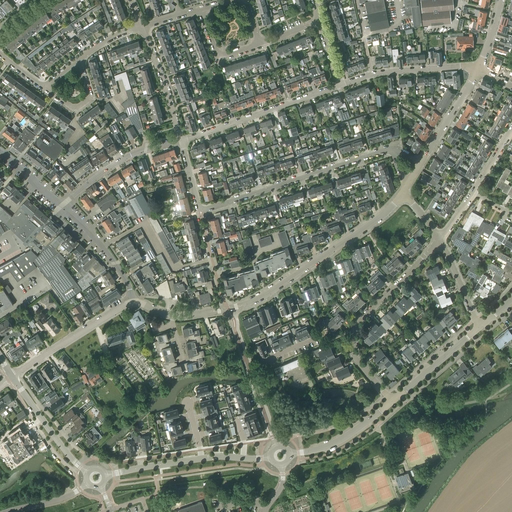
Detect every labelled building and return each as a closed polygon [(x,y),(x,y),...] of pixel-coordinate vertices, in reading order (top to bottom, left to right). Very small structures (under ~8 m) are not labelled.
[(6,0),(1,4),(8,12),(13,7),(6,0)] [(63,9),(68,6),(64,0),(59,3),(63,9)] [(64,0),(68,6),(70,8),(73,7),(76,6),(72,0),(64,0)] [(121,6),(119,0),(112,3),(114,9),(121,6)] [(338,9),(340,8),(338,0),(337,0),(335,1),(335,3),(329,5),(331,11),(338,9)] [(383,0),(376,0),(365,2),(367,14),(386,10),(383,0)] [(419,6),(418,0),(404,0),(406,16),(412,15),(414,27),(422,26),(420,6),(419,6)] [(421,0),(422,13),(450,10),(454,10),(453,0),(421,0)] [(297,14),(304,11),(303,8),(306,7),(304,1),(296,4),(294,5),(297,14)] [(57,20),(60,18),(57,13),(63,9),(59,3),(53,7),(54,8),(50,11),(57,20)] [(123,12),(121,6),(114,9),(116,15),(123,12)] [(159,14),(160,16),(162,16),(161,13),(163,12),(161,6),(159,7),(152,9),(153,15),(159,14)] [(260,13),(261,19),(269,17),(272,16),(270,10),(267,11),(260,13)] [(386,10),(367,14),(371,31),(390,27),(386,10)] [(451,23),(450,10),(422,13),(422,15),(424,15),(424,14),(425,14),(425,15),(430,14),(431,25),(451,23)] [(47,14),(46,13),(45,12),(43,14),(43,15),(41,17),(46,23),(51,18),(54,22),(57,20),(50,11),(47,14)] [(123,12),(116,15),(119,21),(126,18),(123,12)] [(332,17),(334,23),(345,19),(343,14),(340,15),(332,17)] [(424,15),(422,15),(423,25),(431,25),(430,14),(425,15),(425,14),(424,14),(424,15)] [(478,16),(477,22),(484,24),(485,18),(475,15),(475,16),(478,16)] [(499,25),(498,31),(506,34),(507,31),(510,32),(511,27),(508,26),(509,24),(511,25),(511,21),(509,21),(510,19),(502,16),(499,25)] [(43,28),(41,27),(46,23),(41,17),(39,19),(38,18),(35,20),(42,29),(43,28)] [(269,17),(261,19),(263,25),(270,23),(269,17)] [(74,25),(78,22),(77,19),(72,22),(69,25),(73,30),(76,28),(74,25)] [(193,20),(187,22),(187,19),(183,21),(184,23),(186,22),(188,28),(195,26),(193,20)] [(343,26),(346,25),(345,19),(334,23),(336,28),(343,26)] [(38,33),(42,29),(35,20),(36,21),(31,25),(38,33)] [(99,20),(94,23),(98,30),(103,26),(99,20)] [(479,33),(480,29),(483,30),(484,24),(477,22),(474,22),(474,21),(470,20),(469,21),(473,22),(471,33),(479,33)] [(93,33),(98,30),(94,23),(89,27),(93,33)] [(35,35),(38,33),(31,25),(26,29),(31,35),(34,33),(35,35)] [(336,28),(338,34),(347,31),(346,25),(343,26),(336,28)] [(159,37),(166,34),(165,31),(171,29),(170,26),(157,31),(158,35),(157,35),(158,37),(159,37)] [(190,34),(198,31),(195,26),(188,28),(186,29),(188,35),(190,34)] [(88,36),(93,33),(89,27),(84,30),(88,36)] [(31,35),(26,29),(21,33),(26,39),(31,35)] [(88,36),(84,30),(79,34),(83,40),(88,36)] [(193,40),(200,37),(198,31),(190,34),(193,40)] [(343,39),(344,42),(350,41),(351,40),(350,36),(349,37),(347,31),(338,34),(339,40),(343,39)] [(511,35),(506,34),(498,31),(496,36),(501,38),(500,43),(508,46),(511,47),(511,35)] [(26,39),(21,33),(16,37),(21,43),(26,39)] [(463,37),(463,33),(451,34),(451,37),(457,37),(457,40),(455,40),(455,45),(457,45),(457,50),(466,50),(465,36),(463,37)] [(168,40),(166,34),(159,37),(161,43),(168,40)] [(309,49),(311,48),(310,43),(313,42),(311,38),(311,37),(311,36),(310,36),(310,35),(309,35),(306,36),(307,37),(304,37),(308,47),(309,49)] [(21,43),(16,37),(11,41),(16,47),(21,43)] [(195,45),(202,43),(200,37),(193,40),(195,45)] [(299,40),(301,47),(302,49),(308,47),(304,37),(299,40)] [(78,44),(74,38),(69,42),(73,48),(78,44)] [(67,39),(62,43),(68,51),(73,48),(69,42),(69,41),(67,39)] [(170,46),(168,40),(161,43),(163,49),(170,46)] [(299,40),(293,42),(296,49),(301,47),(299,40)] [(6,46),(11,52),(14,49),(18,54),(16,57),(21,61),(24,57),(22,54),(16,47),(11,41),(6,46)] [(139,52),(142,51),(138,42),(133,44),(136,53),(137,55),(140,54),(139,52)] [(293,42),(287,44),(290,51),(296,49),(293,42)] [(343,42),(338,44),(341,53),(346,51),(343,42)] [(508,46),(500,43),(496,42),(496,44),(494,43),(492,49),(496,50),(495,52),(505,55),(508,46)] [(60,44),(62,47),(59,49),(63,55),(68,51),(62,43),(60,44)] [(197,51),(204,48),(202,43),(195,45),(197,51)] [(130,55),(136,53),(133,44),(127,46),(129,52),(130,55)] [(286,56),(291,54),(290,51),(287,44),(282,46),(285,53),(286,56)] [(124,56),(127,55),(126,53),(129,52),(127,46),(121,48),(124,56)] [(170,46),(163,49),(165,55),(173,52),(170,46)] [(276,48),(277,51),(272,53),(273,56),(270,57),(274,68),(277,66),(275,60),(278,59),(277,56),(285,53),(282,46),(276,48)] [(57,47),(52,50),(53,51),(58,59),(63,55),(59,49),(57,47)] [(382,47),(380,47),(382,65),(388,64),(387,57),(385,58),(384,50),(383,50),(382,47)] [(121,48),(115,50),(119,59),(122,58),(123,59),(125,59),(124,56),(121,48)] [(206,54),(204,48),(197,51),(199,57),(206,54)] [(442,63),(442,52),(431,53),(431,48),(428,48),(429,58),(436,57),(436,64),(442,63)] [(107,53),(111,66),(114,64),(113,61),(119,59),(115,50),(110,52),(107,53)] [(48,55),(47,54),(54,62),(58,59),(53,51),(48,55)] [(173,52),(165,55),(168,61),(175,58),(174,54),(176,53),(176,52),(175,51),(173,52)] [(25,58),(22,63),(34,72),(36,70),(39,74),(44,70),(40,64),(35,67),(29,59),(33,56),(31,53),(27,57),(25,58)] [(42,57),(43,59),(49,66),(54,62),(47,54),(42,57)] [(201,62),(209,60),(206,54),(199,57),(201,62)] [(265,66),(264,63),(267,62),(265,54),(259,56),(262,68),(264,73),(269,71),(267,67),(266,67),(265,66)] [(358,55),(355,56),(359,69),(365,67),(363,60),(364,60),(363,57),(359,58),(358,55)] [(502,65),(504,59),(492,55),(490,61),(500,64),(502,65)] [(349,57),(353,71),(359,69),(355,56),(356,59),(352,61),(351,60),(350,60),(349,57)] [(91,68),(100,65),(100,62),(97,63),(95,57),(91,58),(92,61),(89,62),(91,68)] [(38,62),(40,64),(44,70),(49,66),(44,60),(43,58),(38,62)] [(177,64),(177,63),(180,62),(179,59),(176,60),(175,58),(168,61),(170,67),(177,64)] [(257,69),(258,69),(257,65),(254,58),(248,60),(251,67),(254,66),(255,70),(253,70),(255,74),(258,73),(257,69)] [(204,68),(201,69),(202,71),(209,69),(208,66),(211,65),(209,60),(201,62),(204,68)] [(252,71),(251,67),(248,60),(242,61),(246,73),(245,69),(249,68),(250,71),(252,71)] [(240,75),(240,74),(239,71),(243,70),(244,73),(246,73),(242,61),(236,63),(240,75)] [(490,61),(488,67),(500,71),(501,68),(499,67),(500,64),(490,61)] [(234,76),(235,76),(234,73),(237,71),(238,75),(240,75),(236,63),(230,65),(234,76)] [(177,64),(170,67),(172,72),(179,70),(177,64)] [(99,71),(98,68),(101,67),(100,65),(91,68),(93,73),(99,71)] [(229,78),(228,74),(231,73),(233,77),(234,76),(230,65),(225,67),(227,74),(224,76),(225,79),(229,78)] [(323,71),(320,72),(319,67),(318,67),(318,65),(315,66),(316,68),(321,82),(327,80),(323,71)] [(138,74),(139,77),(150,74),(148,68),(141,70),(142,73),(138,74)] [(314,79),(316,84),(321,82),(316,68),(314,68),(316,73),(312,75),(311,72),(309,73),(311,80),(314,79)] [(306,74),(303,76),(302,71),(299,72),(301,76),(304,86),(310,84),(306,74)] [(126,72),(118,75),(119,80),(122,80),(128,79),(126,72)] [(3,80),(8,83),(12,78),(7,74),(7,75),(4,73),(1,77),(4,79),(3,80)] [(174,78),(173,79),(174,81),(175,81),(176,83),(187,79),(186,76),(183,77),(182,74),(174,78)] [(103,83),(102,79),(105,78),(105,76),(94,79),(96,85),(103,83)] [(295,78),(296,81),(299,88),(304,86),(301,76),(295,78)] [(393,76),(388,77),(390,96),(396,95),(395,90),(393,90),(393,87),(394,87),(393,76)] [(13,87),(17,81),(12,78),(8,83),(13,87)] [(285,83),(284,80),(281,81),(284,90),(287,89),(288,92),(293,90),(290,80),(289,78),(287,78),(288,81),(285,83)] [(176,83),(177,86),(176,86),(177,88),(178,88),(178,89),(186,86),(185,83),(188,82),(187,79),(176,83)] [(479,86),(487,90),(489,87),(486,86),(487,85),(486,85),(488,81),(483,79),(479,86)] [(145,84),(141,86),(142,89),(153,85),(151,80),(144,82),(145,84)] [(18,90),(22,85),(17,81),(13,87),(18,90)] [(269,82),(272,90),(268,91),(268,89),(267,89),(271,98),(276,96),(272,84),(271,81),(269,82)] [(272,84),(276,96),(282,94),(281,91),(283,90),(282,86),(277,88),(274,83),(272,84)] [(25,90),(27,88),(22,85),(18,90),(23,94),(25,90)] [(143,91),(147,90),(147,93),(155,91),(153,85),(142,89),(143,91)] [(369,96),(368,93),(370,92),(368,85),(362,87),(364,94),(366,97),(367,101),(369,100),(368,96),(369,96)] [(178,89),(177,90),(178,92),(179,92),(180,94),(191,90),(190,87),(187,88),(186,86),(178,89)] [(271,98),(267,89),(264,90),(263,86),(260,86),(261,90),(265,100),(271,98)] [(32,92),(27,88),(25,90),(23,94),(27,98),(32,92)] [(103,95),(104,98),(110,96),(109,93),(107,94),(105,88),(98,90),(100,96),(103,95)] [(452,98),(455,94),(448,89),(447,91),(446,90),(444,93),(452,98)] [(191,90),(180,94),(181,97),(180,97),(181,100),(182,100),(185,99),(186,102),(192,100),(191,97),(189,94),(192,93),(191,90)] [(250,93),(244,95),(246,99),(248,106),(254,104),(253,103),(256,102),(252,90),(249,91),(250,93)] [(265,100),(261,90),(259,91),(260,94),(255,96),(257,102),(259,101),(259,102),(260,102),(260,103),(263,102),(263,101),(265,100)] [(474,94),(484,99),(486,95),(492,97),(493,95),(486,91),(485,94),(477,90),(477,91),(476,91),(474,94)] [(356,107),(351,91),(345,93),(349,103),(352,102),(354,108),(357,107),(356,107)] [(32,92),(27,98),(25,101),(27,103),(27,102),(28,103),(30,99),(32,101),(36,95),(32,92)] [(444,93),(442,96),(443,97),(442,98),(449,103),(452,98),(444,93)] [(377,105),(385,104),(383,94),(376,95),(377,105)] [(484,99),(474,94),(472,98),(473,99),(473,100),(479,103),(478,105),(484,109),(486,106),(482,104),(484,99)] [(37,105),(41,99),(36,95),(32,101),(37,105)] [(147,96),(146,97),(146,100),(149,99),(151,105),(149,106),(159,103),(157,97),(153,98),(152,95),(147,96)] [(235,95),(232,96),(237,110),(242,108),(240,101),(239,99),(237,99),(235,95)] [(244,95),(239,97),(239,98),(240,101),(242,108),(248,106),(246,99),(244,95)] [(338,111),(337,107),(342,105),(339,95),(333,97),(338,111)] [(0,106),(3,108),(8,100),(2,96),(0,98),(0,106)] [(228,110),(231,109),(232,112),(237,110),(232,96),(229,97),(231,102),(228,103),(228,101),(225,102),(228,110)] [(336,112),(338,111),(333,97),(327,99),(330,106),(333,105),(336,112)] [(217,104),(216,100),(215,98),(222,117),(227,116),(225,111),(228,110),(225,102),(217,104)] [(441,100),(440,99),(438,102),(446,108),(449,103),(442,98),(441,100)] [(41,99),(37,105),(42,108),(46,102),(41,99)] [(324,109),(327,115),(329,114),(328,110),(331,109),(330,106),(327,99),(322,101),(324,108),(324,109)] [(218,119),(222,118),(215,100),(213,101),(216,109),(213,110),(216,119),(218,119)] [(124,112),(127,117),(132,125),(137,134),(144,130),(135,101),(135,102),(130,106),(127,107),(125,109),(123,111),(124,112)] [(321,109),(322,110),(324,116),(326,115),(324,109),(324,108),(322,101),(316,103),(318,110),(321,109)] [(443,112),(446,108),(438,102),(436,105),(437,106),(436,108),(443,112)] [(159,103),(149,106),(150,112),(161,109),(159,103)] [(476,110),(482,114),(484,110),(478,107),(477,109),(468,104),(467,107),(469,108),(467,110),(474,114),(476,110)] [(93,108),(98,114),(102,111),(104,113),(106,111),(105,109),(103,107),(103,106),(100,108),(98,105),(93,108)] [(311,105),(305,107),(310,121),(312,120),(311,116),(314,115),(311,105)] [(417,108),(420,110),(425,113),(428,114),(430,111),(427,109),(422,106),(419,105),(417,108)] [(501,110),(510,116),(511,113),(511,109),(507,106),(505,105),(501,110)] [(47,112),(49,113),(47,116),(47,117),(49,119),(56,110),(51,106),(47,112)] [(386,117),(392,115),(390,110),(392,110),(397,109),(396,106),(384,110),(386,117)] [(299,109),(302,116),(305,115),(306,118),(307,122),(310,121),(305,107),(299,109)] [(93,108),(88,112),(93,118),(98,114),(93,108)] [(150,112),(153,111),(154,115),(150,116),(151,118),(163,115),(161,109),(150,112)] [(467,110),(465,109),(462,114),(468,118),(470,115),(474,117),(475,115),(474,114),(467,110)] [(54,117),(57,119),(61,113),(56,110),(49,119),(51,120),(54,117)] [(501,110),(498,116),(507,121),(510,116),(501,110)] [(199,118),(200,117),(203,124),(206,123),(209,122),(208,118),(210,118),(209,115),(210,114),(209,111),(198,115),(199,118)] [(289,123),(285,111),(278,114),(279,117),(280,117),(283,125),(289,123)] [(343,113),(339,114),(341,121),(350,118),(348,111),(343,113)] [(431,116),(437,120),(440,115),(434,111),(431,116)] [(88,121),(90,125),(92,123),(90,120),(93,118),(88,112),(83,115),(88,121)] [(118,122),(127,117),(124,112),(115,117),(118,122)] [(59,126),(62,122),(66,117),(61,113),(57,119),(59,121),(57,124),(59,126)] [(462,114),(459,119),(467,124),(470,126),(471,124),(468,122),(466,121),(468,118),(462,114)] [(78,123),(82,129),(85,127),(83,125),(88,121),(83,115),(78,119),(80,121),(78,123)] [(149,125),(150,128),(161,125),(160,122),(164,121),(163,115),(151,118),(152,121),(155,120),(156,123),(149,125)] [(192,118),(191,116),(191,115),(185,117),(186,120),(188,126),(185,127),(186,129),(188,129),(189,132),(196,130),(192,118)] [(359,124),(364,122),(363,120),(367,118),(366,115),(358,118),(359,124)] [(434,125),(437,120),(431,116),(428,122),(434,125)] [(498,116),(494,121),(504,127),(507,121),(498,116)] [(66,117),(62,122),(66,126),(71,120),(66,117)] [(115,117),(113,119),(112,120),(114,123),(110,126),(120,144),(125,142),(121,135),(122,135),(118,128),(118,129),(117,127),(120,125),(119,123),(118,122),(115,117)] [(273,140),(275,140),(272,130),(278,128),(275,121),(272,122),(271,119),(265,121),(270,135),(271,136),(272,140),(273,140)] [(464,130),(467,124),(459,119),(456,124),(464,130)] [(268,136),(270,135),(265,121),(260,123),(263,133),(266,131),(268,136)] [(349,121),(343,123),(344,125),(347,124),(350,131),(352,130),(349,121)] [(491,126),(500,132),(504,127),(494,121),(491,126)] [(14,124),(11,127),(10,129),(7,127),(3,133),(8,137),(17,126),(14,124)] [(397,124),(386,127),(383,129),(386,138),(390,137),(391,138),(399,136),(397,124)] [(126,130),(130,139),(137,135),(137,134),(132,125),(128,127),(129,128),(126,130)] [(422,131),(428,134),(432,129),(426,125),(422,131)] [(13,141),(16,137),(17,136),(19,132),(17,131),(19,128),(17,126),(8,137),(13,141)] [(500,132),(491,126),(491,127),(492,127),(488,133),(486,131),(485,134),(491,138),(493,135),(497,138),(500,132)] [(252,143),(254,142),(254,141),(254,140),(253,138),(251,134),(249,127),(243,129),(246,136),(249,135),(252,143)] [(290,137),(293,136),(299,134),(296,127),(290,129),(288,130),(290,137)] [(425,140),(428,134),(422,131),(419,129),(416,127),(414,131),(417,132),(416,132),(420,135),(419,136),(425,140)] [(16,137),(13,141),(15,143),(15,144),(23,150),(32,139),(35,135),(26,128),(23,132),(18,138),(16,137)] [(378,130),(377,130),(381,140),(386,138),(383,129),(378,130)] [(453,129),(450,134),(457,138),(460,133),(453,129)] [(377,130),(372,132),(375,142),(381,140),(377,130)] [(53,136),(52,138),(43,131),(30,148),(30,147),(24,155),(27,156),(28,155),(45,168),(43,170),(46,172),(51,165),(64,148),(62,147),(64,145),(53,136)] [(232,133),(234,140),(240,138),(238,131),(232,133)] [(471,137),(462,131),(460,135),(469,140),(471,137)] [(375,142),(372,132),(369,132),(365,133),(366,137),(367,137),(369,143),(375,142)] [(363,145),(359,133),(357,134),(357,136),(354,137),(355,138),(354,138),(357,147),(363,145)] [(108,134),(100,139),(101,141),(105,148),(106,147),(111,156),(119,151),(108,134)] [(454,143),(457,138),(450,134),(446,139),(453,144),(454,143)] [(489,142),(490,140),(483,135),(482,138),(486,141),(483,146),(489,150),(493,145),(489,142)] [(297,136),(288,139),(290,145),(294,144),(293,141),(298,139),(297,136)] [(215,139),(217,146),(223,144),(221,137),(215,139)] [(343,141),(346,151),(352,149),(348,138),(343,140),(343,141)] [(348,138),(352,149),(357,147),(354,138),(349,140),(349,138),(348,138)] [(407,138),(406,139),(420,148),(423,143),(416,139),(414,142),(407,138)] [(410,145),(410,144),(412,146),(411,148),(417,152),(420,148),(406,139),(404,142),(410,145)] [(103,150),(105,149),(98,140),(95,142),(98,147),(97,147),(98,149),(95,151),(97,154),(102,161),(108,158),(103,150)] [(330,141),(324,143),(328,154),(333,152),(330,141)] [(343,141),(337,143),(340,153),(346,151),(343,141)] [(198,145),(201,152),(206,150),(204,143),(198,145)] [(444,144),(440,149),(448,154),(451,148),(444,144)] [(480,144),(477,150),(479,152),(486,156),(489,150),(483,146),(480,144)] [(193,158),(196,157),(196,156),(202,154),(201,152),(198,145),(192,147),(193,150),(190,151),(193,158)] [(79,150),(83,156),(86,155),(81,146),(76,150),(73,152),(73,153),(71,154),(74,154),(79,150)] [(313,148),(316,157),(322,156),(319,146),(313,148)] [(319,146),(322,156),(328,154),(325,147),(320,148),(319,146)] [(456,148),(453,146),(451,149),(453,150),(460,155),(462,152),(456,148)] [(307,150),(310,159),(316,157),(313,148),(307,150)] [(301,149),(295,151),(299,163),(305,161),(301,149)] [(301,149),(305,161),(310,159),(307,150),(302,151),(301,149)] [(448,154),(440,149),(440,150),(439,149),(438,152),(438,153),(437,154),(445,159),(444,161),(449,165),(452,167),(454,164),(447,159),(450,155),(448,154)] [(174,150),(169,151),(169,152),(172,159),(172,161),(177,159),(174,150)] [(90,154),(92,156),(91,157),(96,165),(102,161),(97,154),(95,151),(90,154)] [(169,152),(169,151),(163,153),(164,154),(166,161),(172,159),(169,152)] [(476,157),(483,161),(486,156),(479,152),(476,157)] [(161,165),(167,163),(166,161),(164,154),(163,153),(158,155),(161,165)] [(250,160),(248,154),(240,157),(242,162),(250,160)] [(153,159),(152,160),(153,165),(151,166),(153,171),(156,170),(155,167),(161,165),(158,155),(153,157),(153,159)] [(284,157),(287,167),(293,165),(290,155),(284,157)] [(72,170),(78,180),(83,177),(82,176),(86,174),(86,173),(90,170),(94,167),(87,157),(75,165),(73,163),(68,166),(71,171),(72,170)] [(284,157),(279,159),(280,162),(282,169),(287,167),(284,157)] [(483,161),(476,157),(473,162),(479,167),(483,161)] [(141,172),(148,169),(145,159),(138,161),(141,172)] [(434,159),(432,163),(438,167),(441,169),(443,170),(446,166),(442,164),(434,159)] [(267,164),(270,172),(276,170),(274,164),(273,164),(273,161),(267,163),(268,164),(267,164)] [(479,167),(473,162),(469,168),(476,172),(479,167)] [(441,169),(438,167),(432,163),(429,168),(437,173),(439,170),(442,172),(443,170),(441,169)] [(132,164),(127,168),(136,182),(137,182),(136,179),(135,178),(137,176),(138,179),(141,178),(138,171),(136,172),(132,164)] [(256,166),(259,176),(265,174),(261,164),(256,166)] [(267,164),(262,165),(262,164),(261,164),(265,174),(270,172),(267,164)] [(383,165),(373,168),(374,172),(377,171),(379,176),(389,173),(387,167),(384,168),(383,165)] [(57,176),(60,179),(67,172),(63,169),(60,172),(54,167),(47,174),(52,179),(56,174),(57,175),(57,176)] [(136,182),(127,168),(121,171),(125,177),(128,175),(132,181),(134,180),(136,182)] [(245,173),(248,183),(254,181),(252,174),(250,168),(248,169),(248,173),(245,173)] [(469,168),(466,173),(461,170),(460,173),(466,177),(468,175),(472,178),(476,172),(469,168)] [(511,186),(508,185),(510,182),(506,180),(509,173),(504,171),(496,186),(502,190),(501,191),(507,194),(511,186)] [(60,179),(63,177),(65,179),(66,177),(68,179),(62,185),(65,188),(70,183),(69,182),(71,181),(73,179),(67,172),(60,179)] [(240,175),(239,175),(242,185),(248,183),(245,173),(242,174),(241,172),(240,172),(239,172),(240,175)] [(360,175),(359,172),(354,174),(356,181),(362,179),(364,184),(367,183),(366,180),(364,174),(360,175)] [(116,182),(118,185),(120,188),(123,186),(119,180),(121,179),(118,173),(113,176),(116,182)] [(379,176),(381,181),(391,178),(389,173),(379,176)] [(352,186),(351,183),(356,181),(354,174),(348,176),(351,186),(352,186)] [(439,180),(431,176),(430,178),(423,174),(420,180),(427,184),(428,182),(435,187),(439,180)] [(234,177),(235,180),(234,180),(237,187),(242,185),(239,175),(234,177)] [(464,182),(465,179),(459,175),(457,177),(460,179),(458,183),(455,181),(454,183),(463,189),(467,183),(464,182)] [(113,188),(118,185),(116,182),(113,176),(107,179),(111,185),(113,188)] [(348,176),(342,178),(345,185),(346,188),(351,186),(348,176)] [(231,178),(228,179),(231,189),(237,187),(234,180),(232,181),(231,178)] [(345,188),(345,185),(342,178),(336,180),(337,183),(334,184),(335,187),(339,198),(343,196),(340,190),(345,188)] [(382,187),(385,186),(392,184),(391,178),(381,181),(380,182),(382,187)] [(65,188),(69,192),(78,184),(73,179),(71,181),(69,182),(70,183),(65,188)] [(99,182),(101,185),(97,188),(100,191),(104,188),(106,191),(109,189),(103,180),(99,182)] [(333,188),(331,182),(325,184),(328,194),(328,191),(331,190),(332,193),(334,192),(336,199),(339,198),(335,187),(333,188)] [(15,188),(9,183),(2,190),(9,196),(15,188)] [(454,183),(451,189),(460,194),(463,189),(454,183)] [(86,191),(87,193),(91,199),(100,192),(100,191),(97,188),(94,184),(86,191)] [(328,194),(325,184),(319,186),(322,195),(328,194)] [(392,184),(385,186),(387,192),(394,190),(392,184)] [(184,194),(183,192),(185,191),(184,186),(176,188),(172,189),(171,189),(173,197),(184,194)] [(322,195),(319,186),(314,188),(317,197),(322,195)] [(18,205),(25,197),(15,188),(9,196),(18,205)] [(314,188),(308,190),(311,199),(317,197),(314,188)] [(118,194),(115,195),(118,200),(124,196),(119,189),(116,191),(118,194)] [(146,213),(150,221),(156,218),(140,189),(125,197),(137,218),(146,213)] [(453,190),(450,196),(457,200),(460,194),(453,190)] [(109,207),(118,201),(112,192),(96,203),(104,214),(110,210),(109,207)] [(85,204),(90,200),(91,199),(87,193),(80,198),(85,204)] [(296,193),(293,194),(292,193),(290,194),(294,205),(299,203),(296,193)] [(188,202),(187,197),(185,197),(184,194),(173,197),(174,200),(175,205),(188,202)] [(285,197),(288,207),(294,205),(290,194),(288,195),(288,196),(285,197)] [(450,196),(447,194),(446,196),(449,198),(447,201),(454,205),(457,200),(450,196)] [(288,207),(285,197),(279,199),(280,202),(279,203),(281,210),(288,207)] [(33,204),(27,199),(11,216),(0,206),(0,218),(11,229),(33,204)] [(94,205),(90,200),(85,204),(89,209),(94,205)] [(354,203),(356,211),(359,210),(360,212),(366,210),(363,203),(364,203),(363,200),(354,203)] [(437,203),(436,202),(433,200),(428,208),(442,217),(443,214),(447,216),(450,211),(443,207),(440,212),(434,208),(437,203)] [(372,208),(369,201),(364,203),(363,203),(366,210),(372,208)] [(442,206),(443,207),(450,211),(454,205),(447,201),(445,205),(443,203),(442,206)] [(188,202),(175,205),(176,211),(181,210),(190,208),(188,202)] [(354,212),(356,211),(353,202),(352,202),(353,205),(352,205),(353,209),(347,211),(350,221),(356,219),(354,212)] [(38,208),(33,204),(11,229),(15,233),(21,228),(24,223),(30,217),(38,208)] [(275,205),(269,207),(271,214),(277,212),(275,205)] [(266,215),(268,214),(269,218),(272,217),(271,214),(269,207),(263,208),(266,217),(266,215)] [(38,208),(30,217),(34,220),(37,223),(43,217),(45,214),(38,208)] [(260,217),(261,220),(264,219),(263,218),(266,217),(263,208),(257,210),(260,217)] [(347,211),(346,208),(341,210),(340,208),(337,209),(338,212),(341,221),(344,220),(345,223),(350,221),(347,211)] [(104,226),(105,227),(106,226),(112,223),(115,221),(117,219),(120,217),(122,216),(120,213),(117,215),(114,211),(107,215),(108,218),(106,219),(106,217),(102,220),(103,221),(101,222),(102,223),(101,224),(103,226),(104,226)] [(252,212),(246,214),(249,224),(252,223),(255,222),(254,219),(252,212)] [(341,230),(339,226),(342,225),(341,221),(338,212),(335,213),(334,216),(336,221),(332,222),(335,232),(341,230)] [(462,229),(465,231),(467,232),(472,222),(479,226),(482,222),(484,219),(478,216),(477,217),(471,213),(462,229)] [(246,214),(240,216),(241,219),(238,220),(240,227),(249,224),(246,214)] [(215,216),(216,219),(210,220),(211,225),(222,223),(220,215),(215,216)] [(32,222),(34,220),(30,217),(24,223),(33,231),(37,227),(32,222)] [(46,220),(43,217),(37,223),(40,225),(42,225),(46,220)] [(108,232),(114,229),(116,233),(121,230),(118,226),(119,225),(118,222),(122,219),(120,217),(117,219),(115,221),(112,223),(106,226),(105,227),(108,232)] [(190,221),(190,217),(183,219),(185,229),(195,226),(193,220),(190,221)] [(150,221),(156,231),(161,228),(156,218),(150,221)] [(55,224),(51,220),(51,219),(44,227),(44,228),(48,232),(55,224)] [(328,231),(329,233),(335,232),(332,222),(326,224),(325,223),(322,224),(325,232),(328,231)] [(489,226),(482,222),(479,226),(469,245),(472,246),(474,247),(481,235),(488,239),(495,227),(490,224),(489,226)] [(33,231),(24,223),(21,228),(29,235),(33,231)] [(224,228),(222,223),(211,225),(213,231),(224,228)] [(61,228),(55,224),(48,232),(53,236),(59,230),(61,228)] [(325,240),(323,233),(325,232),(322,224),(320,225),(322,230),(316,232),(316,233),(319,242),(325,240)] [(195,226),(185,229),(184,229),(186,235),(196,232),(195,226)] [(504,239),(505,237),(506,236),(501,233),(500,234),(493,230),(495,227),(488,239),(481,251),(486,254),(494,239),(501,243),(502,243),(504,239)] [(29,235),(21,228),(15,233),(23,241),(23,242),(29,235)] [(48,232),(44,228),(38,236),(38,239),(37,240),(43,245),(44,246),(53,236),(48,232)] [(213,231),(214,237),(219,235),(220,238),(229,236),(231,235),(230,231),(225,233),(224,228),(213,231)] [(456,232),(452,237),(454,239),(452,243),(458,247),(458,248),(463,251),(467,244),(460,240),(465,231),(462,229),(460,228),(458,233),(456,232)] [(70,251),(78,242),(64,229),(61,232),(60,232),(50,243),(44,249),(42,251),(38,255),(38,256),(33,262),(36,266),(37,265),(64,301),(82,288),(65,266),(66,259),(72,253),(70,251)] [(59,230),(53,236),(44,246),(43,245),(43,246),(43,247),(44,249),(50,243),(60,232),(59,230)] [(157,233),(163,243),(168,240),(163,230),(157,233)] [(313,242),(314,244),(319,242),(316,233),(311,235),(309,231),(306,232),(307,235),(310,243),(313,242)] [(186,235),(188,241),(198,238),(196,232),(186,235)] [(300,243),(304,253),(310,251),(308,247),(311,246),(310,243),(307,235),(302,237),(304,242),(300,243)] [(419,235),(411,243),(417,250),(423,245),(420,242),(423,239),(420,236),(419,235)] [(131,240),(128,236),(115,243),(117,248),(131,240)] [(293,237),(289,238),(295,253),(297,252),(298,255),(304,253),(300,243),(295,245),(294,243),(295,243),(293,237)] [(229,245),(227,239),(216,242),(217,248),(229,245)] [(511,250),(511,256),(511,259),(511,243),(504,239),(502,243),(504,244),(504,245),(511,250)] [(117,248),(120,252),(133,244),(131,240),(117,248)] [(31,249),(38,256),(38,255),(42,251),(31,241),(27,245),(31,249)] [(403,245),(398,250),(402,254),(406,251),(408,253),(409,252),(412,255),(417,250),(411,243),(406,248),(403,245)] [(80,254),(85,249),(80,244),(73,251),(78,256),(76,257),(78,259),(82,255),(80,254)] [(123,257),(124,256),(136,249),(133,244),(120,252),(123,257)] [(217,248),(218,253),(223,252),(223,255),(227,254),(226,251),(231,250),(230,247),(233,246),(232,244),(229,245),(217,248)] [(365,257),(372,255),(368,244),(362,247),(365,257)] [(465,265),(470,267),(474,260),(467,256),(472,246),(469,245),(467,244),(463,251),(458,259),(466,263),(465,265)] [(358,256),(354,258),(355,261),(360,275),(360,274),(359,271),(361,270),(358,262),(363,261),(362,258),(365,257),(362,247),(355,249),(358,256)] [(137,248),(136,249),(124,256),(126,260),(140,252),(137,248)] [(243,288),(259,284),(256,274),(261,273),(262,275),(278,270),(277,268),(293,263),(288,248),(285,249),(285,250),(272,255),(273,257),(258,262),(258,263),(253,264),(255,270),(238,275),(238,277),(227,280),(226,278),(223,279),(227,294),(244,290),(243,288)] [(13,260),(17,266),(20,271),(24,276),(36,266),(33,262),(38,256),(31,249),(20,256),(13,260)] [(191,258),(192,262),(202,260),(202,257),(201,250),(193,252),(191,253),(193,258),(191,258)] [(511,259),(500,253),(496,250),(494,253),(498,256),(497,258),(506,263),(502,270),(504,271),(510,274),(511,271),(511,259)] [(86,253),(86,254),(83,257),(82,255),(78,259),(72,265),(76,270),(79,267),(87,260),(90,257),(92,256),(89,252),(86,253)] [(126,260),(129,264),(141,258),(142,257),(140,252),(126,260)] [(404,265),(399,259),(402,257),(398,252),(394,255),(396,257),(391,262),(398,270),(404,265)] [(103,266),(92,256),(87,260),(79,267),(76,270),(83,277),(77,283),(82,288),(81,289),(83,291),(90,285),(89,282),(100,274),(98,271),(103,266)] [(143,262),(141,258),(129,264),(128,265),(130,269),(143,262)] [(343,261),(347,272),(353,270),(356,278),(360,276),(360,275),(355,261),(354,258),(350,259),(343,261)] [(473,287),(475,287),(473,290),(474,290),(481,276),(474,272),(480,260),(475,258),(474,260),(470,267),(465,275),(473,279),(471,282),(473,287)] [(10,270),(17,266),(13,260),(3,265),(7,272),(10,270)] [(234,263),(230,264),(231,269),(245,265),(244,260),(234,263)] [(337,264),(339,270),(336,271),(341,285),(344,284),(341,276),(348,274),(347,272),(343,261),(337,264)] [(383,270),(385,272),(388,270),(390,272),(393,275),(398,270),(391,262),(385,266),(384,265),(381,268),(383,270)] [(504,271),(502,270),(489,262),(486,267),(495,272),(491,279),(499,284),(502,278),(500,278),(504,271)] [(152,263),(133,274),(144,293),(145,294),(153,289),(151,285),(156,282),(154,279),(158,276),(157,273),(158,273),(152,263)] [(10,270),(14,275),(20,271),(17,266),(10,270)] [(428,276),(430,280),(437,277),(436,274),(439,272),(437,266),(426,271),(425,272),(425,274),(426,275),(427,276),(428,276)] [(196,273),(197,278),(208,275),(207,271),(204,272),(203,267),(191,271),(192,274),(196,273)] [(24,276),(20,271),(14,275),(17,281),(24,276)] [(112,276),(109,271),(102,276),(100,274),(97,277),(92,280),(94,282),(98,279),(102,276),(105,281),(112,276)] [(336,271),(333,272),(326,275),(330,285),(336,283),(336,284),(337,284),(340,294),(343,292),(341,285),(336,271)] [(485,298),(489,290),(482,286),(487,277),(482,274),(481,276),(474,290),(480,293),(479,295),(485,298)] [(209,278),(208,275),(197,278),(198,282),(194,283),(195,287),(207,284),(206,278),(209,278)] [(320,277),(323,287),(326,286),(327,290),(331,288),(330,285),(326,275),(320,277)] [(105,281),(108,286),(113,282),(115,281),(112,276),(105,281)] [(183,282),(178,283),(181,294),(184,293),(184,290),(189,289),(186,277),(182,278),(183,282)] [(384,284),(381,280),(378,277),(372,281),(379,288),(384,284)] [(438,280),(437,277),(430,280),(434,289),(444,284),(442,278),(438,280)] [(181,294),(178,283),(174,284),(173,280),(169,282),(172,293),(177,292),(178,294),(181,294)] [(367,287),(370,290),(374,293),(379,288),(372,281),(367,287)] [(101,290),(104,296),(117,288),(113,282),(108,286),(101,290)] [(436,294),(432,296),(433,300),(435,299),(445,295),(443,292),(447,290),(444,284),(434,289),(436,294)] [(98,301),(100,300),(91,286),(85,290),(88,294),(84,297),(86,300),(90,297),(91,299),(87,302),(94,313),(104,306),(102,303),(100,304),(98,301)] [(321,289),(318,290),(316,286),(310,288),(315,301),(321,299),(322,303),(325,301),(321,289)] [(320,288),(321,289),(325,301),(326,304),(326,306),(329,305),(323,287),(320,288)] [(0,289),(0,298),(4,306),(7,309),(14,305),(3,288),(0,289)] [(121,295),(117,288),(104,296),(101,290),(98,292),(103,300),(106,305),(111,302),(121,295)] [(208,293),(204,294),(207,305),(210,304),(209,301),(215,299),(211,288),(207,289),(208,293)] [(303,290),(305,294),(301,295),(302,299),(306,308),(309,307),(307,300),(309,299),(310,303),(311,304),(315,303),(314,301),(315,301),(310,288),(303,290)] [(409,297),(414,303),(421,296),(414,288),(409,292),(412,295),(409,297)] [(207,305),(204,294),(200,295),(199,291),(195,292),(198,304),(203,302),(204,305),(207,305)] [(40,301),(44,308),(54,301),(49,294),(40,301)] [(365,302),(358,295),(353,300),(359,307),(365,302)] [(445,295),(435,299),(436,302),(438,302),(440,307),(452,302),(450,296),(446,298),(445,295)] [(407,309),(414,303),(409,297),(407,300),(404,297),(399,301),(407,309)] [(291,298),(286,300),(290,311),(290,314),(299,311),(297,304),(294,305),(291,298)] [(354,312),(359,307),(353,300),(351,299),(349,301),(347,300),(342,305),(344,307),(345,309),(348,306),(351,309),(354,312)] [(290,311),(286,300),(280,302),(283,309),(280,310),(282,317),(285,316),(284,313),(290,311)] [(403,319),(405,316),(403,314),(407,309),(399,301),(395,305),(397,308),(395,311),(400,316),(403,319)] [(80,304),(88,316),(92,313),(88,306),(85,308),(82,303),(80,304)] [(74,316),(78,322),(79,322),(81,321),(83,319),(81,315),(84,313),(79,305),(73,309),(77,315),(74,316)] [(270,309),(269,307),(264,308),(265,311),(263,312),(262,309),(257,311),(259,315),(255,316),(255,314),(248,317),(249,318),(243,321),(250,335),(255,333),(255,334),(262,331),(261,329),(262,329),(264,328),(263,325),(277,320),(273,308),(270,309)] [(336,311),(331,316),(340,325),(345,320),(342,317),(345,314),(339,308),(336,311)] [(393,323),(400,316),(395,311),(392,313),(390,310),(385,314),(393,323)] [(128,329),(129,331),(124,332),(107,338),(109,345),(126,339),(127,338),(129,345),(131,344),(131,345),(134,344),(134,343),(136,342),(132,331),(136,329),(137,331),(146,325),(144,323),(143,322),(145,321),(144,321),(145,321),(139,311),(138,311),(128,317),(129,317),(128,317),(132,324),(128,327),(128,329)] [(438,321),(443,327),(445,324),(449,328),(457,321),(456,319),(455,318),(452,313),(450,312),(438,321)] [(383,322),(381,324),(386,329),(393,323),(385,314),(381,319),(383,322)] [(334,330),(340,325),(331,316),(331,317),(332,318),(329,320),(327,319),(325,320),(322,323),(328,330),(331,327),(334,330)] [(50,318),(43,324),(53,336),(60,330),(50,318)] [(217,335),(218,337),(224,335),(224,333),(227,332),(223,323),(222,323),(221,319),(212,322),(217,335)] [(8,320),(0,324),(0,332),(3,336),(7,334),(6,333),(13,328),(8,320)] [(41,331),(44,328),(39,321),(35,323),(41,331)] [(443,327),(438,321),(431,328),(439,336),(443,332),(441,329),(443,327)] [(300,327),(305,338),(308,337),(311,336),(308,329),(310,327),(308,322),(305,323),(306,325),(301,328),(300,327)] [(282,326),(281,323),(265,330),(266,332),(273,329),(276,328),(282,326)] [(376,323),(371,328),(379,336),(386,329),(381,324),(378,326),(376,323)] [(189,334),(190,338),(200,335),(199,330),(193,331),(192,326),(187,327),(186,327),(183,327),(184,328),(183,328),(183,329),(182,329),(183,332),(184,332),(184,335),(189,334)] [(302,340),(305,338),(300,327),(294,329),(294,328),(291,329),(293,335),(296,333),(299,341),(302,339),(302,340)] [(507,329),(503,333),(502,333),(498,337),(494,340),(500,348),(504,345),(502,343),(508,338),(510,340),(511,337),(511,328),(511,327),(508,330),(507,329)] [(379,336),(371,328),(366,332),(370,336),(368,338),(367,337),(364,340),(370,345),(372,343),(379,336)] [(424,334),(429,340),(431,338),(434,340),(439,336),(431,328),(424,334)] [(288,334),(283,337),(287,346),(290,345),(292,343),(289,336),(292,335),(290,329),(287,331),(288,334)] [(154,342),(156,347),(165,344),(164,341),(168,340),(167,336),(168,336),(167,333),(166,334),(166,333),(157,336),(159,341),(154,342)] [(38,334),(32,337),(37,346),(43,342),(38,334)] [(416,340),(424,349),(428,345),(426,342),(429,340),(424,334),(416,340)] [(201,341),(200,335),(190,338),(191,341),(186,342),(187,345),(186,346),(187,348),(187,349),(197,347),(196,342),(201,341)] [(31,350),(37,346),(32,337),(28,340),(27,337),(24,339),(31,350)] [(283,337),(277,339),(281,348),(285,347),(284,347),(287,346),(283,337)] [(281,348),(277,339),(272,341),(270,338),(267,339),(270,345),(273,344),(276,351),(278,350),(281,348)] [(268,345),(265,339),(256,343),(259,349),(258,349),(260,354),(261,354),(262,356),(268,354),(265,347),(268,345)] [(424,349),(416,340),(409,346),(414,352),(416,350),(419,353),(424,349)] [(26,353),(25,350),(27,349),(22,342),(20,343),(20,344),(15,347),(21,357),(26,353)] [(162,351),(164,356),(173,353),(173,352),(172,349),(171,346),(166,348),(165,344),(156,347),(158,353),(162,351)] [(325,346),(313,351),(315,354),(318,353),(322,361),(334,355),(331,347),(326,349),(325,346)] [(402,358),(405,362),(408,360),(409,362),(414,357),(411,354),(414,352),(409,346),(401,353),(404,356),(402,358)] [(198,352),(197,347),(187,349),(187,350),(187,353),(188,352),(189,356),(194,355),(194,358),(191,359),(204,356),(203,351),(198,352)] [(21,357),(15,348),(6,353),(10,359),(13,357),(16,360),(21,357)] [(374,359),(378,364),(387,356),(381,349),(375,354),(377,356),(374,359)] [(173,354),(173,353),(164,356),(165,361),(161,362),(163,367),(175,363),(173,364),(172,361),(175,360),(174,356),(175,356),(174,353),(173,354)] [(73,370),(70,366),(73,364),(65,355),(58,361),(65,370),(66,369),(70,373),(73,370)] [(336,358),(334,355),(322,361),(323,364),(327,362),(330,370),(343,365),(339,357),(336,358)] [(204,356),(191,359),(191,362),(187,363),(188,370),(189,370),(189,371),(192,370),(198,368),(201,368),(199,363),(203,362),(202,357),(204,356)] [(393,363),(387,356),(378,364),(382,369),(385,366),(388,368),(393,363)] [(393,363),(388,368),(390,371),(387,374),(391,378),(400,371),(396,366),(401,362),(402,364),(405,362),(401,357),(399,359),(393,363)] [(490,361),(487,357),(485,359),(486,359),(477,367),(476,365),(472,368),(477,373),(480,370),(483,374),(492,366),(489,362),(490,361)] [(299,358),(296,359),(295,360),(290,362),(289,361),(287,363),(285,364),(284,364),(283,365),(282,366),(281,365),(279,367),(274,369),(277,375),(288,370),(289,376),(293,374),(294,380),(298,378),(299,385),(309,380),(299,358)] [(175,363),(163,367),(165,367),(167,372),(172,370),(173,375),(179,373),(179,374),(182,373),(182,372),(183,372),(181,365),(176,366),(175,363)] [(473,374),(464,364),(448,378),(455,386),(463,380),(462,379),(467,375),(469,377),(473,374)] [(344,368),(343,365),(330,370),(333,377),(337,376),(339,380),(352,374),(348,366),(344,368)] [(46,376),(48,380),(51,378),(52,380),(60,375),(56,369),(52,372),(48,366),(41,370),(44,373),(43,374),(45,377),(46,376)] [(98,372),(94,367),(87,372),(90,377),(93,382),(97,380),(98,382),(102,379),(100,376),(101,376),(99,372),(98,372)] [(38,379),(34,373),(28,378),(30,381),(29,382),(31,385),(32,384),(34,387),(37,385),(39,387),(44,384),(41,378),(38,379)] [(82,382),(71,388),(73,391),(84,385),(82,382)] [(242,382),(230,387),(232,392),(235,392),(235,391),(244,388),(242,382)] [(201,387),(197,388),(198,394),(205,393),(206,396),(212,394),(210,384),(205,386),(204,385),(200,386),(201,387)] [(244,388),(235,391),(235,392),(236,397),(246,393),(244,388)] [(44,398),(46,401),(48,400),(57,394),(55,391),(44,398)] [(8,393),(3,397),(8,403),(9,405),(10,407),(15,403),(8,393)] [(81,398),(83,402),(86,399),(88,402),(91,399),(87,393),(81,398)] [(246,393),(236,397),(238,401),(238,402),(248,398),(246,393)] [(55,410),(65,403),(62,400),(65,398),(63,394),(59,397),(57,394),(48,400),(51,404),(55,410)] [(207,400),(200,401),(202,407),(215,404),(213,395),(206,396),(207,400)] [(4,408),(1,409),(5,415),(6,416),(8,414),(6,410),(11,407),(10,407),(9,405),(8,403),(3,397),(0,399),(0,403),(3,407),(4,408)] [(238,401),(237,402),(239,407),(240,407),(250,403),(248,398),(238,402),(238,401)] [(250,403),(240,407),(242,412),(252,409),(250,403)] [(215,404),(202,407),(203,413),(210,411),(211,414),(217,412),(215,404)] [(77,413),(75,411),(74,412),(71,409),(63,416),(68,422),(73,418),(75,421),(82,415),(81,414),(77,413)] [(169,411),(164,412),(166,422),(172,420),(172,417),(179,415),(177,409),(173,410),(173,409),(169,410),(169,411)] [(26,417),(27,417),(28,416),(24,410),(17,416),(21,421),(26,417)] [(212,417),(205,419),(206,424),(220,421),(217,412),(211,414),(212,417)] [(255,412),(244,416),(252,436),(262,433),(259,426),(258,426),(256,420),(257,419),(255,412)] [(84,428),(82,426),(85,423),(84,422),(84,418),(82,415),(75,421),(74,422),(76,425),(71,429),(76,435),(84,428)] [(172,420),(166,422),(168,430),(182,427),(180,421),(173,423),(172,420)] [(220,421),(206,424),(208,430),(215,428),(216,431),(222,429),(220,421)] [(89,439),(86,441),(90,446),(101,437),(93,427),(85,434),(89,439)] [(182,427),(168,430),(171,439),(177,437),(176,434),(183,432),(182,427)] [(216,434),(209,436),(211,442),(215,441),(216,443),(220,442),(219,440),(224,439),(228,438),(226,428),(222,429),(216,431),(216,434)] [(10,438),(3,442),(8,449),(17,462),(35,450),(29,442),(31,441),(27,435),(23,438),(21,436),(23,435),(19,429),(11,435),(13,438),(11,439),(10,438)] [(134,443),(137,442),(136,436),(133,437),(128,438),(128,441),(125,442),(125,446),(124,447),(125,451),(126,450),(127,455),(135,453),(134,443)] [(136,436),(137,442),(141,442),(142,450),(151,449),(150,445),(151,445),(151,441),(149,441),(149,436),(145,437),(145,436),(144,436),(144,437),(140,437),(140,436),(136,436)] [(177,437),(171,439),(173,448),(179,447),(179,448),(183,447),(183,446),(187,445),(185,438),(178,440),(177,437)] [(412,484),(408,473),(398,476),(402,487),(403,487),(405,490),(414,487),(413,483),(412,484)] [(205,511),(202,501),(178,510),(179,511),(205,511)]
